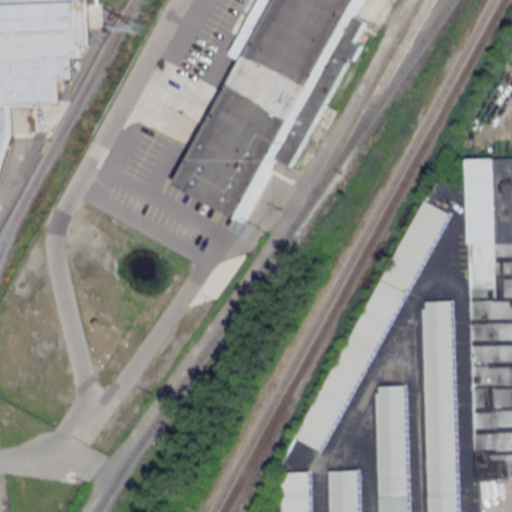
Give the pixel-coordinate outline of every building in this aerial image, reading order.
[(0,0),(0,171),(10,146),(9,105),(58,104),(58,79),(71,78),(70,58),(81,58),(81,45),(88,45),(87,0),(0,0)] [(179,181),(279,0),(360,0),(241,215),(179,181)] [(478,478),(511,477),(511,157),(472,158),(478,478)] [(300,439),(326,452),(449,212),(423,198),(300,439)] [(459,511),(455,300),(425,301),(429,511),(459,511)] [(380,511),(410,511),(409,385),(379,386),(380,511)] [(361,511),(361,469),(331,469),(331,511),(361,511)] [(314,511),(314,471),(284,471),(284,511),(314,511)]
